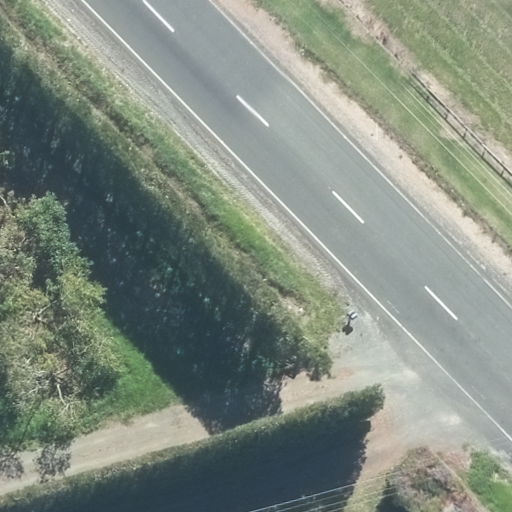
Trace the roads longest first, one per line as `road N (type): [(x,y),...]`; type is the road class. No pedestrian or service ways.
road 1 (tertiary): [(146,0),(511,371)]
road 2 (unknown): [(496,355),(62,511)]
